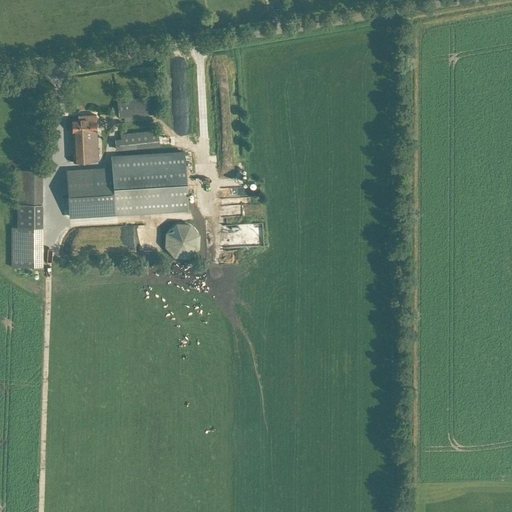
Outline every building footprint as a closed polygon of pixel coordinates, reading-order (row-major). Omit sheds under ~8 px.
[(156,113),(155,106),(154,96),(117,100),(119,117),(123,117),(124,122),(139,121),(139,115),(156,113)] [(72,133),(97,132),(96,114),(78,115),(78,120),(72,121),(72,133)] [(157,130),(120,134),(123,150),(159,147),(157,130)] [(98,161),(97,132),(72,133),(73,162),(98,161)] [(113,166),(67,169),(70,218),(188,210),(184,151),(112,155),(113,166)] [(42,169),(17,170),(17,183),(42,182),(42,169)] [(18,226),(43,225),(42,182),(17,183),(18,226)] [(165,232),(165,246),(174,257),(188,257),(199,248),(200,234),(190,223),(176,222),(165,232)] [(43,268),(43,225),(18,226),(11,227),(10,268),(43,268)] [(146,225),(85,227),(86,244),(96,244),(96,250),(147,248),(146,225)]
